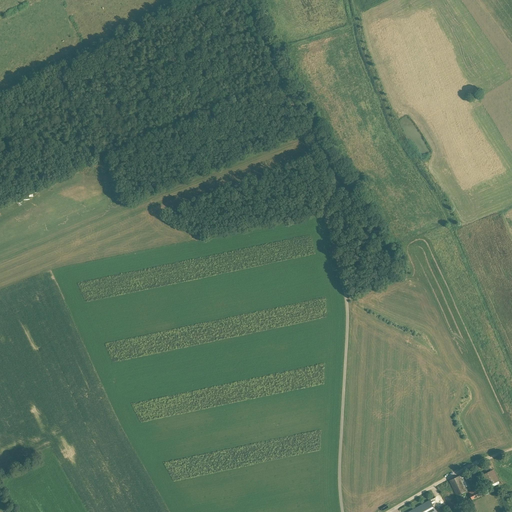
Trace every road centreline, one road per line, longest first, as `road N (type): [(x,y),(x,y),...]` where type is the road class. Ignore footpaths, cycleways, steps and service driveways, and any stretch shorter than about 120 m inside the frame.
road 1 (unclassified): [(342,511),(345,291),(303,130),(248,0)]
road 2 (unclassified): [(388,511),(511,448)]
